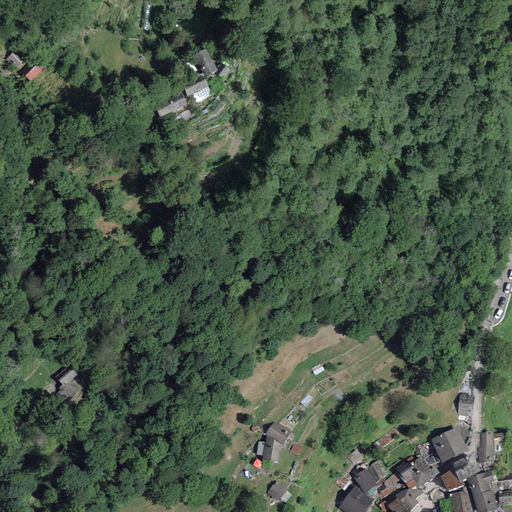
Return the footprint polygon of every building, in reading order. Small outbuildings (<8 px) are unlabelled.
[(207,50),(194,57),(205,77),(219,70),(207,50)] [(25,61),(17,51),(8,58),(16,68),(25,61)] [(44,70),(33,59),(20,73),(31,84),(44,70)] [(228,71),(221,66),(219,70),(216,73),(223,78),(228,71)] [(202,73),(182,83),(188,97),(194,94),(208,88),(209,88),(202,73)] [(211,96),(208,88),(194,94),(197,102),(211,96)] [(182,98),(156,111),(160,118),(186,105),(182,98)] [(73,401),(83,391),(73,381),(83,372),(74,363),(56,379),(64,389),(63,390),(73,401)] [(311,369),(316,377),(325,371),(320,364),(311,369)] [(466,395),(461,394),(458,417),(473,419),(475,398),(466,397),(466,395)] [(307,395),(300,403),(306,408),(313,399),(307,395)] [(275,423),(267,434),(281,444),(282,445),(291,434),(275,423)] [(259,432),(257,426),(251,429),(253,435),(259,432)] [(400,434),(394,427),(376,443),(381,449),(400,434)] [(457,427),(431,439),(442,463),(468,451),(457,427)] [(281,444),(267,434),(263,459),(278,462),(281,444)] [(481,434),(480,463),(494,463),(494,434),(481,434)] [(290,452),(299,457),(304,448),(295,443),(290,452)] [(357,449),(348,457),(354,464),(363,457),(357,449)] [(480,470),(472,456),(453,466),(455,469),(461,480),(480,470)] [(436,480),(422,459),(416,463),(413,458),(396,469),(397,471),(402,480),(408,489),(411,493),(416,489),(417,492),(420,490),(436,480)] [(368,468),(378,483),(384,479),(388,476),(378,461),(368,468)] [(463,484),(461,480),(455,469),(441,476),(450,491),(463,484)] [(353,478),(365,496),(375,489),(377,488),(375,485),(366,470),(353,478)] [(402,480),(397,471),(386,481),(384,479),(378,483),(375,485),(377,488),(375,489),(382,499),(393,492),(391,489),(402,480)] [(470,480),(479,511),(483,511),(496,508),(488,483),(492,482),(490,474),(470,480)] [(349,481),(342,475),(335,483),(342,489),(349,481)] [(277,482),(268,493),(278,500),(286,490),(277,482)] [(354,489),(339,509),(343,511),(367,511),(374,503),(354,489)] [(402,504),(407,511),(411,511),(418,506),(416,502),(422,497),(421,495),(423,494),(420,490),(417,492),(416,489),(411,493),(408,489),(400,492),(396,496),(402,504)] [(511,492),(500,493),(501,506),(511,505),(511,492)] [(472,511),(469,493),(450,496),(452,511),(472,511)] [(387,511),(390,510),(390,511),(402,504),(396,496),(394,494),(385,502),(384,501),(379,507),(382,511),(387,511)]
